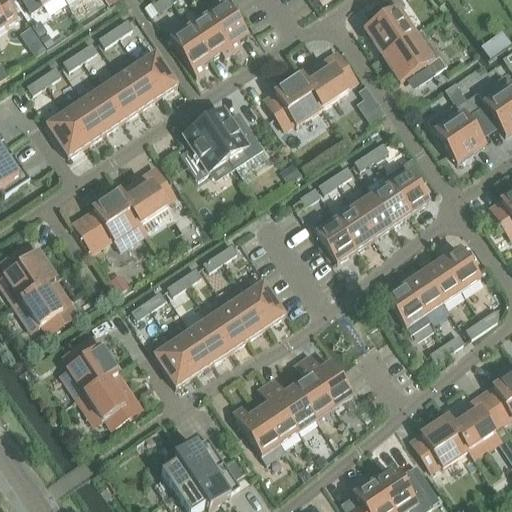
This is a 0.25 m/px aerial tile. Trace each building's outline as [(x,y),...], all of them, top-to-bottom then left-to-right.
[(0,0),(0,34),(16,24),(0,0)] [(58,0),(18,0),(31,18),(58,0)] [(158,18),(172,9),(166,0),(152,10),(158,18)] [(413,40),(397,16),(405,10),(397,0),(396,0),(383,9),(390,19),(365,36),(382,62),(420,37),(419,36),(413,40)] [(247,42),(225,8),(206,21),(232,60),(241,54),(237,49),(247,42)] [(248,30),(240,18),(235,22),(243,34),(248,30)] [(232,60),(206,21),(188,33),(210,66),(220,60),(224,66),(232,60)] [(118,44),(132,34),(127,26),(113,36),(118,44)] [(210,66),(188,33),(169,45),(195,84),(205,78),(201,73),(210,66)] [(118,44),(113,36),(99,45),(104,53),(118,44)] [(446,72),(439,61),(437,62),(420,37),(382,62),(399,88),(424,72),(431,82),(446,72)] [(55,50),(47,39),(39,44),(47,55),(55,50)] [(45,56),(39,45),(28,52),(35,63),(45,56)] [(82,68),(96,58),(91,50),(77,60),(82,68)] [(177,91),(155,58),(136,71),(158,104),(177,91)] [(68,77),(82,68),(77,60),(63,69),(68,77)] [(348,75),(337,82),(326,65),(301,82),(322,115),(348,97),(346,94),(356,88),(348,75)] [(0,86),(9,80),(2,71),(0,71),(0,86)] [(158,104),(136,71),(118,83),(140,116),(158,104)] [(46,92),(60,82),(55,74),(41,84),(46,92)] [(322,115),(301,82),(274,100),(285,116),(275,123),(283,136),(294,129),(296,132),(322,115)] [(140,116),(118,83),(100,95),(122,128),(140,116)] [(511,92),(511,93),(505,83),(479,101),(477,98),(467,105),(476,120),(486,113),(505,142),(511,136),(511,92)] [(32,101),(46,92),(41,84),(27,93),(32,101)] [(122,128),(100,95),(82,107),(104,140),(122,128)] [(483,152),(466,126),(476,120),(467,105),(456,112),(461,120),(435,137),(456,169),(483,152)] [(104,140),(82,107),(64,119),(86,152),(104,140)] [(262,156),(238,119),(227,127),(221,118),(215,122),(213,120),(200,128),(226,167),(232,176),(262,156)] [(86,152),(64,119),(45,131),(67,164),(86,152)] [(226,167),(200,128),(189,136),(190,138),(184,143),(191,154),(181,161),(198,186),(226,167)] [(387,158),(382,150),(368,159),(374,167),(387,158)] [(30,185),(12,159),(10,160),(6,154),(0,157),(0,195),(0,196),(4,202),(30,185)] [(374,167),(368,159),(354,169),(359,176),(374,167)] [(428,208),(418,193),(426,187),(411,165),(384,183),(410,221),(428,208)] [(338,191),(352,182),(346,174),(332,183),(338,191)] [(166,191),(156,198),(145,181),(118,199),(140,231),(166,213),(164,211),(174,204),(166,191)] [(338,191),(332,183),(318,192),(324,200),(338,191)] [(410,221),(384,183),(383,183),(388,190),(371,201),(392,233),(410,221)] [(305,213),(319,203),(314,195),(300,205),(305,213)] [(140,231),(118,199),(92,216),(103,232),(93,239),(102,252),(112,245),(114,248),(140,231)] [(511,200),(500,208),(511,224),(501,231),(509,244),(511,242),(511,200)] [(392,233),(371,201),(353,213),(374,245),(392,233)] [(374,245),(353,213),(335,225),(331,218),(356,257),(374,245)] [(356,257),(331,218),(311,231),(336,269),(356,257)] [(222,269),(236,259),(231,251),(217,261),(222,269)] [(479,285),(458,254),(439,266),(460,298),(479,285)] [(14,312),(54,285),(37,259),(20,270),(13,260),(1,268),(7,279),(4,281),(11,291),(4,296),(14,312)] [(208,278),(222,269),(217,261),(203,270),(208,278)] [(460,298),(439,266),(421,278),(442,310),(460,298)] [(186,293),(201,283),(195,275),(181,285),(186,293)] [(442,310),(421,278),(403,290),(429,329),(430,328),(425,321),(442,310)] [(129,294),(120,281),(109,288),(117,301),(129,294)] [(55,322),(71,311),(54,285),(14,312),(31,338),(42,331),(49,341),(62,333),(55,322)] [(173,302),(186,293),(181,285),(167,294),(173,302)] [(285,321),(263,288),(243,301),(266,334),(285,321)] [(429,329),(403,290),(385,303),(410,341),(429,329)] [(151,317),(165,307),(159,299),(145,309),(151,317)] [(266,334),(243,301),(225,313),(248,346),(266,334)] [(137,326),(151,317),(145,309),(131,318),(137,326)] [(248,346),(225,313),(207,325),(230,358),(248,346)] [(485,335),(499,325),(494,318),(480,327),(485,335)] [(230,358),(207,325),(189,337),(212,370),(230,358)] [(471,344),(485,335),(480,327),(466,336),(471,344)] [(212,370),(189,337),(171,349),(194,382),(212,370)] [(449,359),(463,349),(458,342),(444,351),(449,359)] [(194,382),(171,349),(153,361),(175,394),(194,382)] [(435,368),(449,359),(444,351),(430,360),(435,368)] [(77,406),(117,379),(100,353),(83,364),(76,354),(64,363),(70,373),(67,375),(74,385),(67,390),(77,406)] [(352,402),(330,368),(320,375),(310,361),(301,366),(307,376),(333,415),(352,402)] [(333,415),(307,376),(301,366),(293,372),(303,386),(293,393),(315,427),(333,415)] [(118,417),(134,406),(117,379),(77,406),(94,432),(105,425),(112,435),(125,427),(118,417)] [(511,380),(492,394),(503,410),(493,417),(502,430),(511,423),(511,380)] [(315,427),(293,393),(284,399),(274,384),(266,390),(271,400),(297,439),(315,427)] [(297,439),(271,400),(266,390),(257,396),(267,410),(257,417),(279,451),(297,439)] [(363,413),(358,406),(352,409),(357,416),(363,413)] [(492,436),(502,430),(493,417),(484,423),(473,407),(445,425),(467,457),(494,439),(492,436)] [(279,451),(257,417),(247,423),(241,414),(232,420),(266,471),(284,458),(279,451)] [(467,457),(445,425),(420,442),(431,458),(421,465),(430,478),(440,471),(442,474),(467,457)] [(156,436),(136,450),(142,458),(161,444),(156,436)] [(175,501),(223,469),(207,444),(196,451),(195,449),(173,464),(176,469),(161,479),(175,501)] [(327,467),(323,460),(315,465),(320,472),(327,467)] [(229,500),(239,493),(223,469),(175,501),(182,511),(204,511),(205,511),(204,511),(214,511),(230,502),(229,500)] [(311,483),(305,474),(298,478),(304,488),(311,483)] [(431,511),(408,477),(397,484),(391,475),(384,479),(383,477),(371,485),(389,511),(431,511)] [(389,511),(371,485),(359,493),(360,495),(354,500),(361,511),(360,511),(389,511)]
